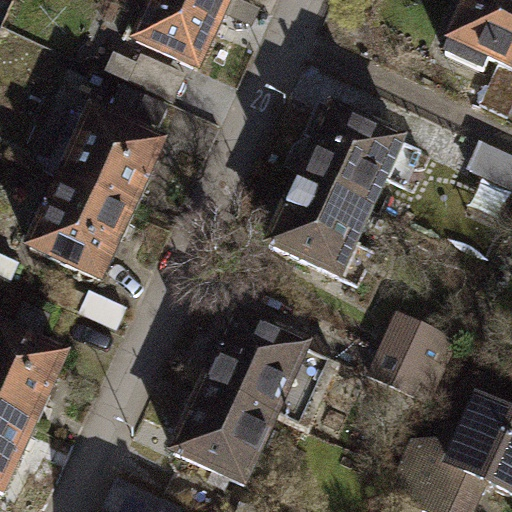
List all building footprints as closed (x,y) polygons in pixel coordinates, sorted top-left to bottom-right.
[(156,0),(136,42),(198,71),(231,0),(156,0)] [(511,0),(477,0),(451,57),(503,82),(486,117),(511,129),(511,0)] [(130,86),(175,106),(188,79),(143,58),(130,86)] [(167,111),(73,67),(66,83),(160,127),(167,111)] [(412,148),(333,112),(300,184),(379,220),(412,148)] [(93,118),(62,184),(133,216),(163,150),(93,118)] [(511,160),(484,149),(471,177),(511,194),(511,160)] [(62,184),(30,253),(101,285),(133,216),(62,184)] [(379,220),(300,184),(267,256),(346,292),(379,220)] [(25,268),(0,257),(0,283),(14,290),(25,268)] [(132,315),(91,296),(81,319),(121,337),(132,315)] [(318,358),(238,320),(201,397),(280,435),(318,358)] [(461,349),(398,321),(383,354),(447,382),(461,349)] [(0,331),(0,411),(36,428),(66,362),(0,331)] [(447,382),(383,354),(369,387),(433,414),(447,382)] [(243,511),(280,435),(201,397),(163,475),(241,511),(243,511)] [(511,424),(475,409),(464,435),(454,431),(445,454),(420,443),(394,506),(409,511),(481,511),(489,494),(511,504),(511,424)] [(0,411),(0,491),(5,494),(36,428),(0,411)]
